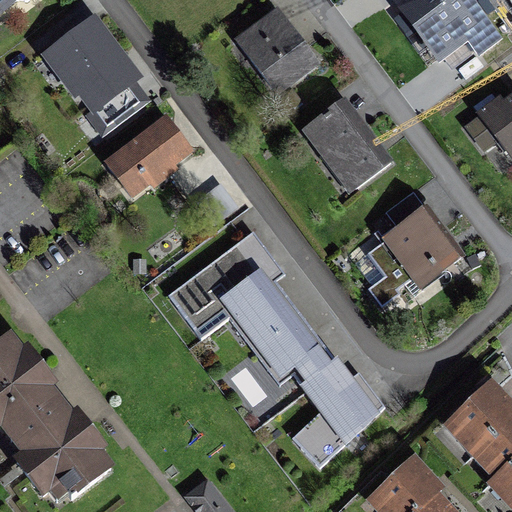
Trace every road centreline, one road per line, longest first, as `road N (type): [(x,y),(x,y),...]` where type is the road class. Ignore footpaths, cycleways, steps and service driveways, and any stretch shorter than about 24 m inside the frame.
road 1 (residential): [(511,292),(449,353),(417,366),(373,348),(110,0)]
road 2 (residential): [(511,255),(313,0)]
